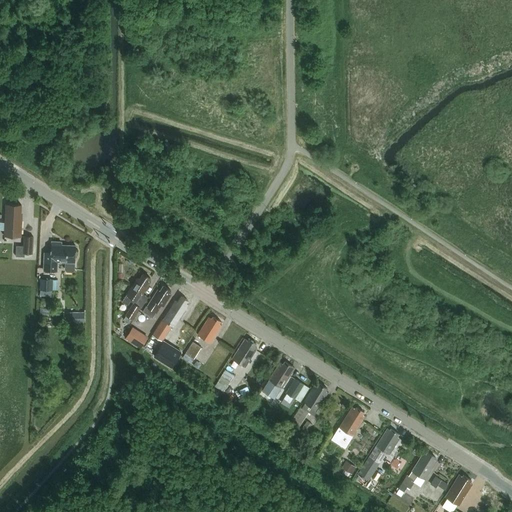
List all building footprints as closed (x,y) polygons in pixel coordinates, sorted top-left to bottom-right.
[(22,235),(23,216),(22,216),(22,203),(7,203),(6,234),(22,235)] [(34,235),(24,235),(24,245),(23,253),(25,253),(33,253),(34,235)] [(74,268),(75,246),(61,244),(61,241),(52,240),(51,252),(45,252),(44,270),(57,270),(58,260),(65,261),(64,268),(66,270),(72,270),(74,268)] [(25,253),(23,253),(24,245),(16,245),(16,255),(25,256),(25,253)] [(137,277),(122,301),(127,305),(130,301),(133,302),(125,314),(126,315),(123,320),(129,323),(132,319),(133,319),(139,310),(140,307),(136,304),(143,294),(151,282),(149,280),(150,278),(143,273),(140,278),(137,277)] [(53,278),(41,278),(40,289),(51,289),(53,289),(53,278)] [(164,305),(171,293),(169,292),(171,289),(164,285),(160,290),(158,289),(144,311),(153,317),(162,304),(164,305)] [(153,334),(163,340),(172,325),(174,326),(188,304),(186,303),(188,300),(181,295),(177,301),(175,299),(153,334)] [(78,313),(72,313),(72,312),(70,312),(70,323),(78,323),(78,313)] [(197,334),(210,343),(222,325),(219,323),(221,321),(213,315),(211,318),(209,317),(197,334)] [(141,348),(145,342),(148,337),(132,327),(125,338),(141,348)] [(245,367),(258,347),(255,345),(257,342),(249,338),(247,340),(244,339),(232,358),(245,367)] [(164,340),(154,356),(171,366),(181,351),(164,340)] [(193,341),(185,353),(194,359),(202,347),(193,341)] [(292,366),(285,361),(283,364),(280,362),(260,395),(272,403),(293,370),(291,368),(292,366)] [(224,369),(215,385),(224,391),(234,375),(224,369)] [(294,382),(290,388),(287,392),(295,398),(304,384),(296,379),(294,382)] [(315,384),(304,402),(317,410),(328,392),(325,390),(327,388),(320,383),(318,385),(315,384)] [(304,384),(295,398),(301,402),(310,388),(304,384)] [(345,447),(353,435),(365,415),(363,414),(364,411),(357,407),(356,408),(353,406),(332,439),(345,447)] [(299,427),(308,412),(300,407),(291,421),(299,427)] [(305,436),(313,424),(307,420),(299,432),(292,427),(288,432),(300,440),(304,435),(305,436)] [(388,428),(377,446),(387,452),(389,454),(400,438),(397,436),(399,433),(392,429),(391,430),(388,428)] [(376,445),(369,456),(380,462),(387,452),(377,446),(376,445)] [(407,474),(401,483),(407,486),(410,488),(414,482),(413,482),(418,474),(425,479),(436,461),(434,459),(435,457),(428,452),(426,454),(423,452),(409,475),(407,474)] [(369,456),(358,473),(369,480),(380,462),(369,456)] [(355,467),(346,461),(341,468),(351,474),(355,467)] [(368,488),(374,491),(382,475),(376,472),(368,488)] [(445,496),(448,498),(458,505),(472,484),(469,482),(471,479),(463,474),(462,476),(459,474),(445,496)] [(436,476),(431,484),(437,488),(438,486),(441,480),(442,479),(436,476)] [(447,484),(441,480),(438,486),(444,489),(447,484)] [(400,489),(403,491),(404,491),(407,486),(401,483),(398,488),(400,489)]
